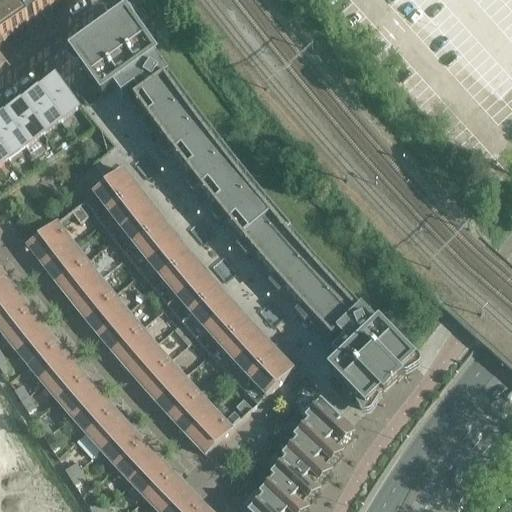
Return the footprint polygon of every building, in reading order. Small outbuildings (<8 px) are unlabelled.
[(0,0),(0,48),(45,17),(70,0),(0,0)] [(345,345),(323,367),(367,413),(385,396),(416,367),(381,330),(380,331),(364,313),(349,297),(330,277),(293,235),(259,195),(226,155),(204,126),(191,108),(186,102),(171,81),(170,81),(157,62),(158,62),(128,21),(108,35),(74,60),(111,111),(136,93),(141,101),(135,106),(149,125),(175,160),(202,194),(241,242),(270,275),(301,310),(318,327),(333,344),(338,339),(345,345)] [(57,82),(39,95),(76,147),(94,133),(93,132),(82,116),(57,82)] [(39,95),(21,108),(59,159),(76,147),(39,95)] [(4,121),(41,172),(59,159),(21,108),(4,121)] [(4,121),(0,123),(0,152),(24,185),(41,172),(4,121)] [(0,152),(0,189),(6,197),(24,185),(0,152)] [(102,192),(86,205),(100,223),(137,191),(125,175),(102,192)] [(137,191),(100,223),(113,240),(113,241),(151,210),(149,206),(137,191)] [(88,218),(80,208),(72,215),(80,224),(88,218)] [(151,210),(113,241),(127,258),(164,226),(161,222),(151,210)] [(57,226),(28,248),(46,272),(76,249),(58,226),(57,226)] [(164,226),(127,258),(141,275),(178,243),(173,237),(164,226)] [(178,243),(141,275),(155,292),(194,262),(178,243)] [(89,266),(76,249),(46,272),(59,289),(89,266)] [(194,262),(155,292),(169,309),(208,278),(194,262)] [(89,266),(59,289),(73,306),(103,284),(89,266)] [(208,278),(169,309),(184,326),(222,295),(208,278)] [(6,280),(0,284),(0,311),(19,297),(6,280)] [(103,284),(73,306),(87,323),(116,300),(103,284)] [(222,295),(184,326),(198,343),(236,312),(222,295)] [(19,297),(0,311),(0,332),(4,337),(33,314),(31,312),(19,297)] [(116,300),(87,323),(100,340),(129,316),(116,300)] [(236,312),(198,343),(213,359),(250,327),(236,312)] [(33,314),(4,337),(5,339),(17,354),(46,331),(33,314)] [(129,316),(100,340),(114,356),(142,331),(129,316)] [(250,327),(213,359),(228,376),(264,343),(250,327)] [(46,331),(17,354),(31,371),(60,348),(52,338),(46,331)] [(142,331),(114,356),(127,372),(155,347),(142,331)] [(264,343),(228,376),(243,392),(280,359),(264,343)] [(155,347),(127,372),(144,390),(171,365),(155,347)] [(60,348),(31,371),(45,389),(74,365),(72,363),(60,348)] [(280,359),(243,392),(258,408),(294,374),(293,373),(280,359)] [(13,373),(6,362),(0,366),(0,369),(6,378),(13,373)] [(74,365),(45,389),(59,405),(88,382),(74,365)] [(171,365),(144,390),(158,406),(185,380),(171,365)] [(185,380),(158,406),(173,423),(200,397),(185,380)] [(88,382),(59,405),(74,422),(102,398),(88,382)] [(23,389),(16,394),(23,405),(30,400),(23,389)] [(290,407),(294,410),(309,425),(340,450),(355,435),(307,390),(290,407)] [(200,397),(173,423),(188,439),(215,413),(200,397)] [(102,398),(74,422),(89,439),(116,414),(102,398)] [(37,411),(30,400),(23,405),(30,415),(37,411)] [(236,411),(245,420),(253,413),(244,404),(236,411)] [(215,413),(188,439),(206,457),(233,432),(215,413)] [(0,511),(62,511),(58,505),(0,414),(0,511)] [(116,414),(89,439),(105,457),(133,432),(116,414)] [(295,440),(298,444),(329,469),(344,454),(340,450),(309,425),(295,440)] [(47,427),(40,432),(47,442),(54,438),(47,427)] [(133,432),(105,457),(120,474),(147,448),(133,432)] [(61,448),(54,438),(47,442),(54,453),(61,448)] [(283,459),(286,463),(317,488),(332,473),(329,469),(298,444),(283,459)] [(147,448),(120,474),(135,489),(161,463),(147,448)] [(161,463),(135,489),(149,505),(176,478),(161,463)] [(272,478),(275,482),(306,507),(321,491),(317,488),(286,463),(272,478)] [(77,466),(67,473),(71,481),(82,474),(77,466)] [(87,481),(82,474),(71,481),(76,488),(85,482),(87,481)] [(176,478),(149,505),(156,511),(171,511),(190,493),(176,478)] [(91,492),(85,482),(76,488),(83,500),(91,492)] [(275,482),(262,495),(279,511),(307,511),(309,510),(306,507),(275,482)] [(250,484),(233,502),(244,511),(279,511),(262,495),(250,484)] [(190,493),(171,511),(201,511),(205,508),(190,493)]
